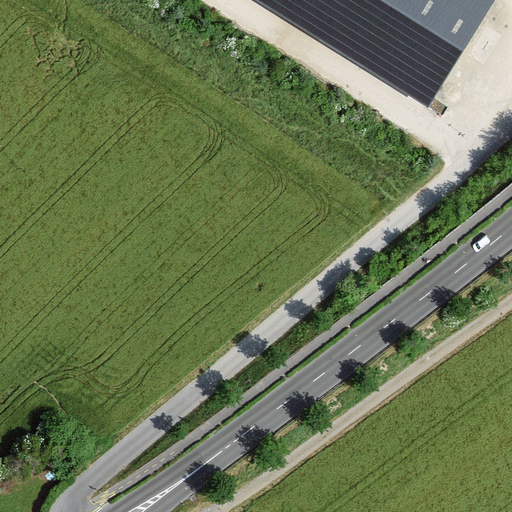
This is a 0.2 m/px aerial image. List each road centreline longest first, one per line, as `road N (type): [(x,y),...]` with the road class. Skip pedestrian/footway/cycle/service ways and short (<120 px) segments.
road 1 (unclassified): [(62,511),(511,125)]
road 2 (tertiary): [(137,511),(511,227)]
road 3 (track): [(212,511),(511,297)]
